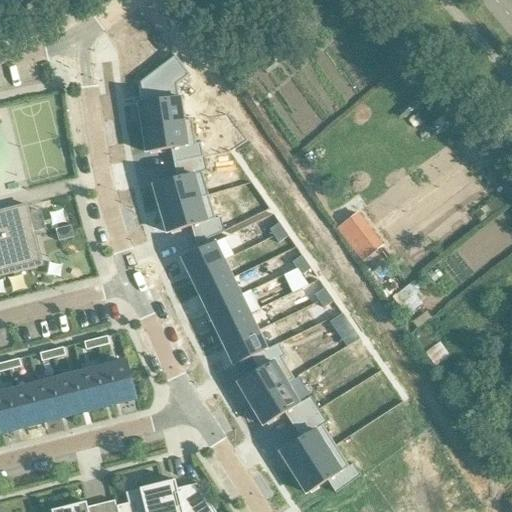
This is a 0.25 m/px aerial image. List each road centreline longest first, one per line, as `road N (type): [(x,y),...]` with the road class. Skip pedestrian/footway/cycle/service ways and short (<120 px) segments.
road 1 (residential): [(75,39),(132,284)]
road 2 (residential): [(0,463),(197,412)]
road 3 (residential): [(132,284),(197,412)]
road 4 (residential): [(0,319),(132,284)]
